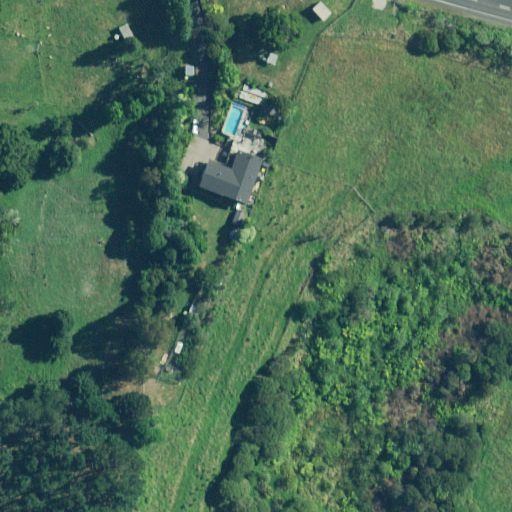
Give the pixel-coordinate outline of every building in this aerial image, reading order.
[(316,0),(306,9),(319,23),(329,14),(316,0)] [(127,23),(117,27),(123,42),(132,38),(127,23)] [(259,49),(255,58),(270,65),(274,55),(259,49)] [(201,144),(198,152),(213,156),(215,148),(201,144)] [(204,158),(193,186),(242,205),(260,158),(235,148),(228,167),(204,158)] [(202,270),(183,316),(191,320),(197,306),(209,311),(223,279),(202,270)]
